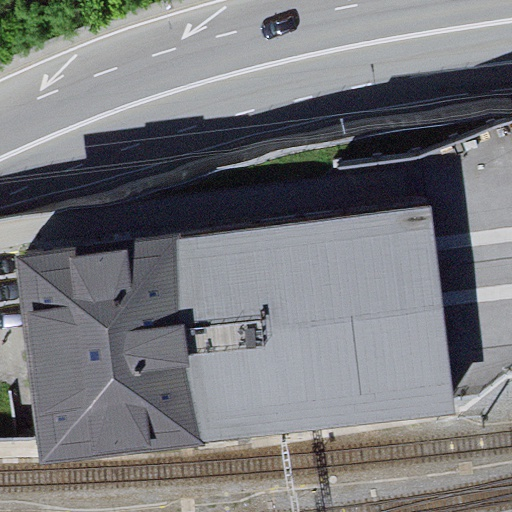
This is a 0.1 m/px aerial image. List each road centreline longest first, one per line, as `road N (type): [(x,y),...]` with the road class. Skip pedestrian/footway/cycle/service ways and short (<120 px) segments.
road 1 (primary): [(0,157),(193,83),(303,55)]
road 2 (primary): [(303,55),(446,84),(511,80)]
road 3 (primary): [(372,42),(511,20)]
